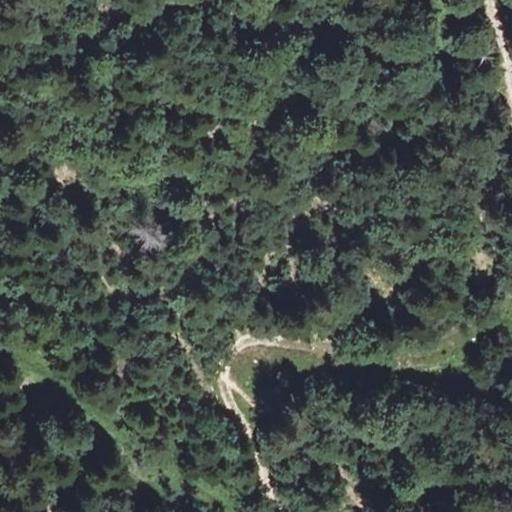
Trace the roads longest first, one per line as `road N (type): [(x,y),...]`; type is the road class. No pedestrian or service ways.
road 1 (track): [(225,383),(220,354),(229,346),(270,341),(369,356),(410,350),(465,332),(511,290)]
road 2 (track): [(241,511),(0,336)]
road 3 (track): [(281,511),(225,383)]
